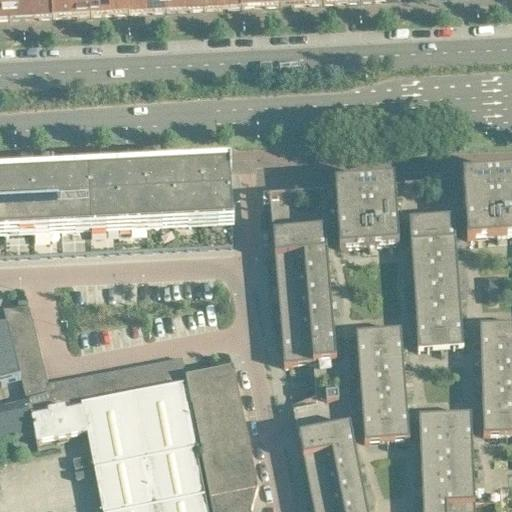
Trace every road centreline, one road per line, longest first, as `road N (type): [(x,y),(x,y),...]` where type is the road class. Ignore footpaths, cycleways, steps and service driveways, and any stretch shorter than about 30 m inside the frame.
road 1 (tertiary): [(0,131),(511,107)]
road 2 (tertiary): [(511,50),(0,73)]
road 3 (residential): [(34,279),(58,373),(250,335)]
road 4 (residential): [(0,168),(246,157)]
road 5 (residential): [(34,279),(237,269)]
road 6 (residential): [(285,511),(250,335)]
